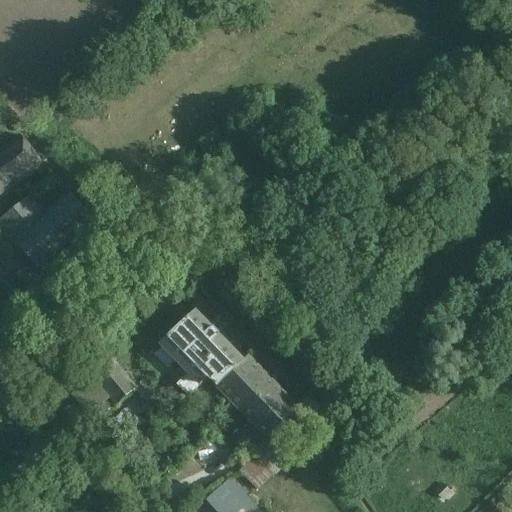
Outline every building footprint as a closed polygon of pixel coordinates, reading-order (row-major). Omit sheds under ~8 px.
[(0,194),(41,163),(20,136),(0,152),(0,194)] [(94,225),(67,194),(44,213),(29,197),(0,222),(0,225),(40,272),(94,225)] [(239,365),(242,362),(195,313),(161,346),(163,348),(155,355),(168,368),(175,361),(189,375),(178,386),(188,397),(208,378),(229,400),(252,378),(239,365)] [(247,357),(242,362),(239,365),(252,378),(229,400),(268,440),(299,410),(247,357)] [(137,388),(113,360),(72,395),(89,415),(109,399),(115,406),(137,388)] [(259,511),(229,480),(206,501),(215,511),(259,511)] [(442,484),(434,491),(442,500),(450,493),(442,484)]
